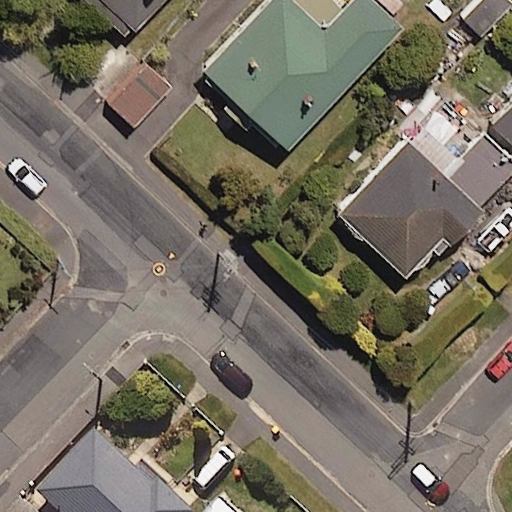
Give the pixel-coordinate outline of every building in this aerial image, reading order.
[(90,0),(119,27),(143,0),(90,0)] [(256,0),(198,63),(279,139),(393,16),(386,10),(395,0),(256,0)] [(505,0),(470,0),(453,19),(471,36),(505,0)] [(165,86),(139,61),(104,98),(130,123),(165,86)] [(511,91),(487,117),(511,141),(511,91)] [(333,207),(403,270),(429,241),(435,246),(509,159),(475,128),(439,167),(401,132),(333,207)] [(187,511),(96,427),(36,492),(57,511),(187,511)]
